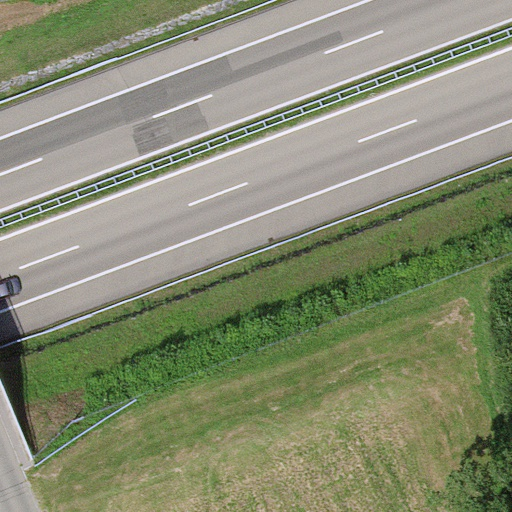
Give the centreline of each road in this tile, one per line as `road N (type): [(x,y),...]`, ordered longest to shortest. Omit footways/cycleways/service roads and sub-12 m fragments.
road 1 (motorway): [(0,277),(511,86)]
road 2 (motorway): [(474,0),(0,176)]
